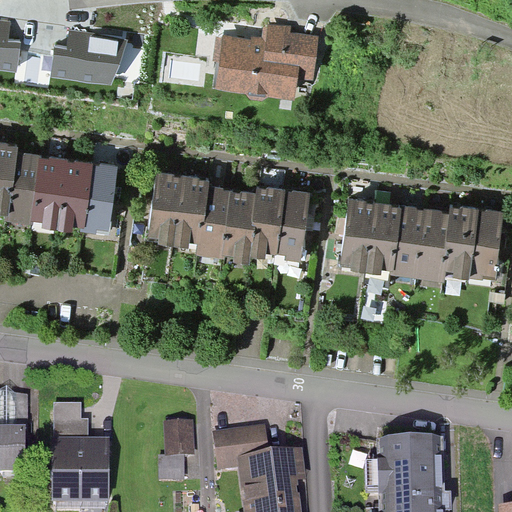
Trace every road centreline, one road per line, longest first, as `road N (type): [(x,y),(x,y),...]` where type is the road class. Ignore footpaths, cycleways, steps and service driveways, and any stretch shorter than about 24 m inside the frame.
road 1 (residential): [(0,346),(511,415)]
road 2 (residential): [(511,38),(361,0)]
